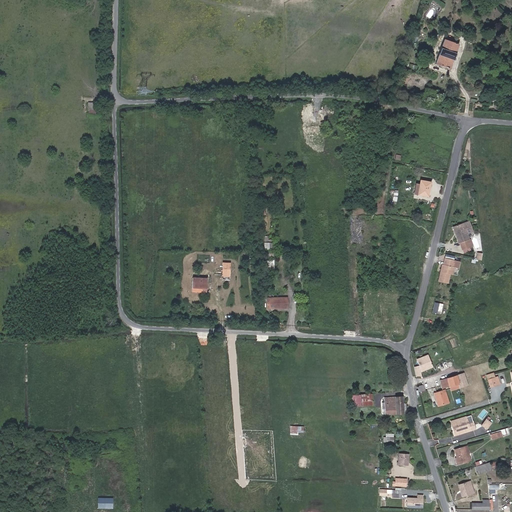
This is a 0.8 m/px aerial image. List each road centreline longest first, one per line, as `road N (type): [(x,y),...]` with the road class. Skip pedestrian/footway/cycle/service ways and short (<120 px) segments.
road 1 (residential): [(115,103),(118,286),(127,321),(406,349)]
road 2 (residential): [(115,103),(351,96),(476,120)]
road 3 (residential): [(406,349),(458,143),(476,120)]
road 4 (residential): [(446,511),(414,407),(406,349)]
